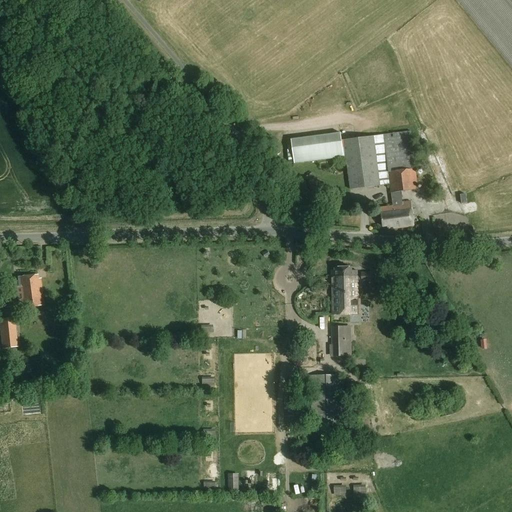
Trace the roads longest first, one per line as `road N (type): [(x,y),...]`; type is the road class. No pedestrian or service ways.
road 1 (tertiary): [(0,238),(269,231)]
road 2 (tertiary): [(511,242),(269,231)]
